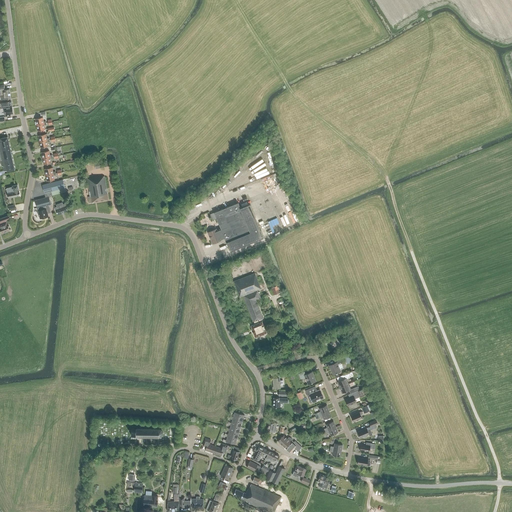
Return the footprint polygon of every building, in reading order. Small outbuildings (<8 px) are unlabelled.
[(1,100),(11,99),(9,89),(4,90),(4,88),(4,84),(0,84),(0,96),(0,99),(1,100)] [(2,101),(3,108),(12,107),(11,100),(2,101)] [(12,107),(3,108),(4,115),(6,115),(6,116),(10,116),(10,114),(13,114),(12,107)] [(46,123),(36,125),(37,131),(45,130),(44,125),(46,125),(46,123)] [(7,171),(14,170),(11,155),(12,155),(11,151),(10,151),(7,137),(0,138),(0,160),(2,166),(3,166),(4,171),(7,170),(7,171)] [(89,203),(108,200),(105,176),(100,177),(100,176),(87,178),(90,196),(88,197),(89,203)] [(45,197),(35,200),(40,219),(48,216),(47,212),(50,212),(48,205),(51,204),(49,197),(52,196),(66,192),(65,188),(63,180),(42,185),(44,193),(45,197)] [(8,198),(20,195),(19,191),(17,185),(12,186),(12,187),(6,188),(7,189),(7,192),(7,193),(8,198)] [(58,215),(68,211),(65,203),(63,204),(62,202),(56,205),(57,207),(55,207),(58,215)] [(238,203),(214,213),(210,214),(212,220),(216,219),(219,224),(220,228),(216,229),(208,232),(212,243),(220,240),(220,239),(224,237),(230,251),(263,237),(249,204),(240,208),(238,203)] [(3,222),(3,223),(0,224),(0,230),(1,233),(5,232),(5,233),(9,231),(8,227),(9,227),(8,224),(7,224),(6,222),(6,221),(9,220),(8,216),(0,218),(0,219),(1,223),(3,222)] [(261,320),(263,319),(262,318),(263,318),(256,300),(260,298),(257,290),(261,289),(255,273),(234,281),(240,297),(243,296),(253,322),(254,321),(255,324),(250,326),(252,330),(253,333),(255,337),(266,333),(262,321),(261,322),(261,320)] [(274,295),(280,293),(277,286),(271,288),(274,295)] [(342,363),(340,358),(334,360),(335,363),(329,365),(333,375),(340,372),(337,365),(342,363)] [(308,384),(315,381),(311,372),(305,374),(304,372),(299,374),(301,379),(305,377),(308,384)] [(348,384),(346,379),(353,376),(352,372),(343,376),(344,379),(338,381),(337,382),(339,387),(348,384)] [(274,389),(280,388),(280,385),(283,385),(282,380),(279,380),(279,378),(273,379),(274,389)] [(356,387),(351,389),(348,384),(339,387),(342,393),(349,390),(350,393),(357,390),(356,387)] [(307,395),(310,394),(313,402),(323,398),(320,390),(317,391),(315,386),(305,390),(307,395)] [(355,399),(356,398),(360,396),(360,397),(366,395),(363,389),(357,391),(358,392),(348,396),(349,398),(345,400),(347,406),(356,402),(355,399)] [(280,402),(284,402),(287,403),(287,399),(279,398),(273,397),(273,407),(280,407),(280,402)] [(318,415),(329,411),(326,405),(319,408),(320,411),(317,413),(318,415)] [(329,411),(318,415),(319,418),(322,416),(324,420),(331,417),(329,411)] [(360,415),(362,414),(361,411),(351,416),(353,422),(362,418),(360,415)] [(229,418),(232,420),(233,418),(242,421),(244,415),(235,412),(233,417),(230,416),(229,418)] [(231,424),(240,427),(242,421),(233,418),(232,420),(231,423),(228,422),(228,424),(231,425),(231,424)] [(360,438),(369,434),(369,435),(370,436),(372,435),(372,434),(370,430),(376,427),(375,425),(378,424),(376,420),(369,423),(370,427),(357,432),(360,438)] [(275,433),(277,423),(274,423),(269,421),(266,431),(272,432),(275,433)] [(324,429),(321,431),(322,432),(325,431),(335,427),(333,421),(326,424),(327,427),(324,429)] [(229,430),(239,433),(240,427),(231,424),(231,425),(230,429),(226,428),(226,430),(229,431),(229,430)] [(325,431),(325,432),(323,432),(324,435),(329,432),(330,436),(338,433),(335,427),(325,431)] [(131,435),(135,435),(135,437),(139,437),(140,437),(141,437),(158,438),(161,437),(163,435),(163,432),(161,430),(159,429),(141,429),(140,429),(135,429),(133,429),(133,430),(131,430),(131,435)] [(228,435),(237,438),(239,433),(229,430),(229,431),(228,434),(225,433),(224,435),(227,437),(228,435)] [(228,435),(227,437),(226,440),(223,439),(222,441),(226,443),(226,441),(235,444),(237,438),(228,435)] [(281,436),(277,441),(285,448),(290,452),(294,448),(297,451),(301,447),(295,441),(294,442),(292,441),(292,439),(290,438),(288,437),(287,438),(284,435),(282,437),(281,436)] [(202,446),(206,447),(205,450),(213,453),(215,446),(209,444),(210,441),(208,441),(209,439),(205,438),(202,446)] [(359,450),(369,452),(369,448),(374,449),(375,444),(372,443),(366,442),(365,445),(361,444),(359,450)] [(223,444),(222,445),(221,448),(215,446),(213,453),(221,455),(222,453),(225,454),(227,448),(228,445),(223,444)] [(261,453),(263,448),(259,446),(257,449),(255,448),(253,452),(255,453),(253,459),(257,461),(260,455),(260,456),(261,453)] [(230,458),(237,460),(239,452),(240,448),(234,447),(231,456),(228,455),(227,457),(230,458)] [(265,458),(269,451),(263,448),(261,453),(260,456),(265,458)] [(341,451),(330,449),(329,452),(333,452),(332,455),(340,457),(341,451)] [(272,459),(274,454),(269,451),(265,458),(271,461),(272,458),(272,459)] [(279,456),(274,454),(272,459),(272,458),(271,461),(277,464),(278,461),(276,461),(279,456)] [(357,464),(366,465),(369,466),(370,465),(370,463),(369,463),(370,460),(358,458),(357,464)] [(259,468),(260,466),(249,461),(246,467),(254,471),(256,467),(259,468)] [(220,476),(228,479),(233,468),(225,465),(220,476)] [(268,472),(269,468),(263,465),(261,469),(262,469),(260,472),(265,475),(267,471),(268,472)] [(303,476),(306,469),(297,465),(294,471),(292,475),(298,477),(299,475),(303,476)] [(277,484),(285,469),(279,466),(275,473),(270,470),(266,478),(277,484)] [(328,485),(330,478),(320,474),(318,481),(320,482),(319,486),(324,488),(324,487),(326,488),(327,485),(328,485)] [(143,483),(135,482),(134,493),(142,493),(143,483)] [(268,511),(273,511),(280,497),(250,484),(248,489),(248,488),(246,493),(235,489),(233,495),(249,502),(248,503),(268,511)] [(158,496),(151,495),(152,491),(146,490),(145,495),(144,495),(144,498),(143,498),(143,506),(148,507),(152,508),(152,507),(157,507),(158,496)] [(174,501),(167,501),(167,511),(179,511),(178,494),(174,494),(174,501)] [(179,511),(191,510),(190,501),(184,501),(184,497),(179,497),(179,511)] [(203,508),(203,499),(199,499),(199,497),(196,497),(196,499),(192,499),(192,508),(203,508)] [(211,511),(214,511),(219,503),(210,500),(206,510),(211,511)]
